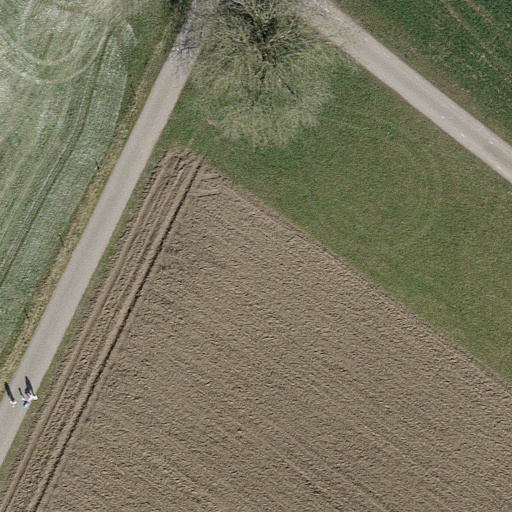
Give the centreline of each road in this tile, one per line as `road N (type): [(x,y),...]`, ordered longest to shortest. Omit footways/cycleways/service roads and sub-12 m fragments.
road 1 (track): [(0,432),(205,0)]
road 2 (unclassified): [(299,0),(511,165)]
